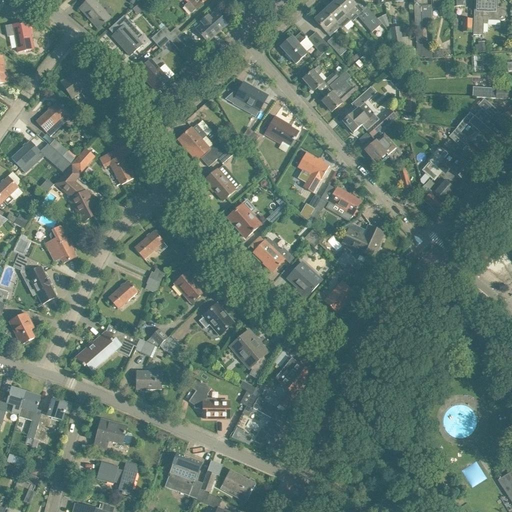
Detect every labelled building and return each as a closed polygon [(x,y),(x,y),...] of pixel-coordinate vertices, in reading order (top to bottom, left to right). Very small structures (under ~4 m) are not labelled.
[(98,29),(105,23),(110,18),(94,0),(90,0),(80,9),(98,29)] [(187,0),(189,2),(184,6),(191,14),(206,0),(187,0)] [(376,38),(386,30),(385,28),(377,19),(360,0),(336,0),(334,2),(351,21),(352,22),(358,17),(376,38)] [(432,28),(430,0),(413,0),(415,29),(432,28)] [(433,0),(434,9),(442,8),(441,0),(433,0)] [(497,10),(497,7),(497,0),(474,0),(473,35),(482,36),(483,23),(488,23),(487,20),(500,21),(502,21),(504,20),(505,19),(506,18),(506,17),(506,15),(506,14),(506,13),(505,12),(504,11),(503,10),(502,10),(501,10),(497,10)] [(341,29),(351,21),(334,2),(324,11),(340,28),(340,27),(341,29)] [(340,28),(324,11),(314,20),(329,36),(340,28)] [(216,12),(206,21),(203,18),(194,26),(197,29),(196,30),(207,42),(227,24),(216,12)] [(386,14),(377,19),(385,28),(389,27),(386,14)] [(471,33),(471,19),(463,19),(463,33),(471,33)] [(14,36),(15,42),(17,52),(34,49),(29,23),(12,26),(5,28),(7,38),(14,36)] [(161,30),(166,35),(170,40),(171,42),(176,37),(181,33),(176,28),(170,33),(162,24),(159,27),(161,30)] [(130,56),(137,49),(142,45),(125,26),(113,37),(130,56)] [(403,47),(400,27),(390,29),(393,48),(403,47)] [(151,39),(156,44),(166,35),(161,30),(151,39)] [(321,55),(330,48),(316,32),(308,40),(306,38),(307,38),(302,32),(294,39),(292,37),(281,48),(293,61),(297,57),(300,60),(307,54),(305,52),(313,46),(321,55)] [(166,35),(156,44),(160,49),(170,40),(166,35)] [(176,37),(171,42),(180,51),(184,47),(176,37)] [(327,43),(340,57),(346,51),(334,37),(327,43)] [(375,46),(369,40),(365,44),(365,45),(360,50),(365,55),(375,46)] [(415,49),(416,55),(416,58),(432,58),(432,43),(416,43),(416,49),(415,49)] [(416,55),(415,49),(393,51),(393,72),(399,72),(400,57),(416,55)] [(362,54),(359,50),(356,53),(356,54),(352,58),(354,60),(354,61),(352,59),(347,63),(349,66),(362,54)] [(169,80),(151,60),(138,71),(156,91),(169,80)] [(313,92),(321,85),(323,83),(317,76),(323,71),(319,66),(313,71),(303,80),(313,92)] [(86,97),(90,94),(98,88),(84,68),(62,84),(72,98),(81,91),(86,97)] [(339,77),(329,86),(334,92),(353,74),(349,69),(339,77)] [(334,72),(324,81),(329,86),(339,77),(334,72)] [(234,91),(225,99),(232,104),(240,108),(243,103),(247,105),(259,111),(267,97),(244,83),(238,93),(234,91)] [(508,90),(473,88),(472,97),(508,100),(508,90)] [(332,93),(329,95),(322,102),(331,112),(339,106),(341,104),(348,98),(343,93),(337,99),(332,93)] [(401,93),(402,113),(415,113),(415,93),(401,93)] [(353,133),(361,126),(366,131),(379,120),(374,115),(374,114),(373,113),(373,114),(370,117),(361,107),(364,104),(365,104),(364,103),(359,97),(351,105),(356,111),(353,113),(343,122),(342,121),(342,122),(353,134),(353,133)] [(55,105),(36,122),(43,129),(46,132),(50,137),(61,127),(57,122),(64,115),(62,112),(55,105)] [(511,127),(511,113),(507,109),(502,115),(494,109),(488,115),(484,111),(477,119),(489,130),(496,123),(507,133),(511,127)] [(379,120),(366,131),(372,137),(384,127),(396,117),(390,110),(379,120)] [(474,145),(479,149),(487,156),(497,144),(493,141),(497,137),(489,130),(477,119),(474,116),(470,112),(456,129),(461,132),(468,123),(483,135),(474,145)] [(270,127),(265,135),(281,144),(282,142),(289,146),(293,140),(294,141),(295,139),(294,138),(298,132),(275,118),(270,127)] [(93,131),(97,136),(107,127),(102,122),(93,131)] [(218,159),(233,146),(229,142),(224,146),(218,140),(209,148),(202,140),(205,136),(196,126),(192,129),(192,128),(186,133),(184,134),(185,135),(179,140),(197,160),(209,149),(214,154),(211,156),(215,161),(218,159)] [(241,140),(246,143),(253,133),(249,129),(241,140)] [(470,141),(461,132),(456,129),(447,139),(451,142),(456,137),(465,146),(470,141)] [(246,143),(251,147),(259,137),(253,133),(246,143)] [(382,162),(388,156),(386,154),(394,147),(383,134),(371,146),(368,143),(363,148),(376,163),(380,160),(382,162)] [(118,150),(109,154),(100,159),(104,168),(110,165),(121,185),(133,179),(118,150),(128,144),(125,139),(115,144),(118,150)] [(40,152),(37,149),(30,142),(12,159),(21,169),(40,152)] [(462,156),(468,161),(476,168),(483,159),(469,146),(463,153),(457,148),(456,149),(446,143),(442,148),(460,158),(462,156)] [(222,164),(230,157),(237,151),(233,146),(218,159),(222,164)] [(303,187),(314,194),(321,181),(329,166),(306,153),(299,148),(295,155),(302,160),(298,168),(310,175),(303,187)] [(63,157),(72,165),(78,157),(70,150),(68,153),(67,152),(63,157)] [(72,165),(81,173),(85,168),(93,159),(84,152),(78,157),(72,165)] [(431,161),(442,171),(445,174),(450,168),(464,181),(475,169),(449,153),(442,161),(435,155),(431,161)] [(72,165),(63,157),(55,166),(64,174),(72,165)] [(431,161),(422,171),(425,174),(430,178),(434,181),(438,176),(442,171),(431,161)] [(71,200),(78,213),(82,222),(99,214),(87,191),(75,181),(82,173),(81,173),(72,165),(64,174),(55,184),(71,199),(71,200)] [(398,171),(404,190),(410,188),(405,169),(398,171)] [(212,175),(205,181),(222,201),(230,195),(235,190),(240,184),(230,173),(229,174),(224,178),(218,171),(217,170),(212,175)] [(424,175),(420,179),(421,184),(423,185),(428,179),(430,178),(425,174),(424,175)] [(0,204),(3,201),(7,205),(13,199),(10,195),(18,188),(8,177),(0,185),(0,204)] [(428,179),(423,185),(424,186),(444,204),(456,191),(452,187),(451,186),(444,180),(443,180),(437,187),(428,179)] [(424,186),(417,195),(436,212),(444,204),(424,186)] [(361,201),(337,188),(327,206),(333,209),(335,206),(344,212),(341,217),(349,222),(356,209),(357,210),(358,209),(357,208),(361,201)] [(309,206),(314,209),(321,198),(316,195),(309,206)] [(290,207),(281,197),(276,202),(281,206),(276,211),(281,216),(290,207)] [(310,216),(316,220),(327,201),(321,198),(314,209),(310,216)] [(243,204),(227,218),(245,239),(261,225),(243,204)] [(7,220),(24,230),(30,221),(19,215),(17,219),(10,215),(7,220)] [(54,246),(48,249),(55,262),(61,259),(63,264),(76,257),(71,247),(73,246),(69,240),(68,241),(64,234),(60,226),(52,231),(50,236),(52,240),(54,246)] [(358,250),(357,251),(373,258),(376,250),(377,250),(379,245),(378,245),(384,233),(368,226),(363,237),(358,235),(359,234),(349,230),(348,231),(349,231),(344,244),(358,250)] [(305,238),(304,239),(310,244),(319,234),(313,229),(305,238)] [(497,231),(484,245),(492,253),(505,239),(497,231)] [(135,249),(144,259),(163,243),(154,232),(135,249)] [(319,234),(310,244),(314,248),(324,239),(319,234)] [(21,235),(13,252),(24,257),(30,243),(25,241),(26,237),(21,235)] [(260,246),(253,253),(273,272),(280,265),(285,260),(279,254),(282,251),(268,238),(265,241),(260,246)] [(40,267),(39,268),(37,265),(38,263),(24,257),(13,252),(12,252),(9,258),(16,261),(14,266),(22,270),(23,268),(27,270),(29,274),(27,274),(32,285),(28,287),(33,296),(37,294),(42,305),(56,298),(40,267)] [(348,255),(345,252),(336,263),(343,268),(347,263),(357,271),(363,265),(349,254),(348,255)] [(294,271),(287,279),(307,297),(314,290),(318,284),(317,283),(311,278),(315,273),(303,262),(299,266),(294,271)] [(343,268),(346,270),(353,277),(357,271),(347,263),(343,268)] [(151,273),(149,279),(159,284),(164,273),(156,269),(154,274),(151,273)] [(190,304),(194,301),(205,291),(189,272),(178,281),(174,285),(190,304)] [(159,284),(149,279),(146,284),(147,284),(145,289),(155,293),(159,284)] [(109,299),(115,306),(118,309),(137,292),(128,282),(109,299)] [(354,293),(342,282),(324,302),(336,313),(354,293)] [(0,301),(5,303),(9,292),(0,289),(0,301)] [(220,336),(233,324),(217,304),(203,316),(204,317),(199,321),(205,329),(210,325),(220,336)] [(34,328),(29,320),(26,314),(9,322),(21,345),(34,338),(30,330),(34,328)] [(142,340),(140,339),(140,340),(157,348),(158,348),(159,346),(169,337),(159,329),(151,336),(148,334),(142,340)] [(136,348),(140,340),(120,331),(116,339),(117,339),(113,342),(105,333),(93,344),(92,342),(86,347),(87,349),(76,358),(84,367),(86,365),(88,367),(87,368),(91,372),(101,364),(100,363),(108,357),(103,351),(108,346),(116,349),(115,351),(129,357),(133,346),(136,348)] [(248,331),(230,346),(250,369),(250,368),(252,370),(249,375),(256,379),(266,360),(263,357),(268,353),(261,345),(255,339),(248,331)] [(159,346),(164,350),(171,354),(171,353),(179,346),(170,337),(171,336),(170,336),(169,337),(159,346)] [(140,340),(136,348),(135,351),(152,358),(157,348),(140,340)] [(298,364),(292,359),(286,366),(292,372),(281,385),(289,391),(284,397),(283,397),(278,403),(288,411),(298,398),(295,395),(312,375),(298,364)] [(161,390),(162,376),(162,372),(136,372),(136,390),(161,390)] [(230,419),(230,409),(230,402),(216,402),(216,399),(207,399),(207,395),(211,389),(209,387),(209,384),(205,384),(198,379),(192,388),(196,391),(189,402),(194,406),(194,409),(198,409),(203,412),(203,419),(230,419)] [(252,395),(258,398),(264,387),(258,384),(252,395)] [(13,388),(12,387),(7,404),(1,402),(0,405),(0,424),(2,425),(7,407),(13,408),(11,413),(19,416),(26,393),(12,389),(13,388)] [(241,403),(246,406),(252,395),(247,392),(241,403)] [(42,412),(37,410),(41,397),(40,396),(40,397),(26,393),(19,416),(18,417),(32,421),(28,433),(35,435),(42,412)] [(292,429),(284,422),(275,415),(279,409),(258,398),(252,395),(246,406),(242,414),(248,417),(253,408),(272,419),(258,436),(275,450),(292,429)] [(42,412),(35,435),(31,448),(35,449),(38,441),(44,443),(52,418),(62,421),(65,412),(68,414),(71,404),(59,400),(58,403),(53,401),(53,400),(52,400),(48,414),(42,412)] [(125,432),(126,429),(101,422),(94,448),(105,451),(108,441),(122,445),(123,442),(128,444),(130,443),(132,436),(131,434),(125,432)] [(237,428),(231,438),(239,441),(243,434),(244,432),(237,428)] [(372,431),(363,452),(373,456),(382,435),(372,431)] [(7,462),(21,467),(24,460),(9,454),(7,462)] [(173,464),(169,476),(178,479),(173,491),(197,500),(197,499),(197,498),(199,493),(200,491),(201,490),(203,484),(195,481),(201,464),(177,455),(173,464)] [(477,461),(461,469),(470,487),(486,479),(477,461)] [(118,492),(127,495),(131,496),(139,466),(126,462),(123,474),(117,472),(118,467),(101,462),(96,480),(113,484),(114,482),(120,483),(118,492)] [(47,471),(36,467),(34,475),(44,478),(47,471)] [(222,486),(220,489),(231,496),(234,492),(239,494),(247,499),(248,499),(256,484),(255,483),(255,481),(251,479),(248,480),(230,470),(225,479),(222,486)] [(511,470),(495,481),(511,508),(511,470)] [(24,472),(20,480),(35,486),(38,478),(24,472)] [(203,484),(201,490),(209,493),(213,484),(216,475),(207,472),(203,484)] [(24,501),(30,504),(35,492),(28,489),(24,501)] [(199,493),(197,498),(218,507),(222,500),(201,490),(200,491),(199,493)]
